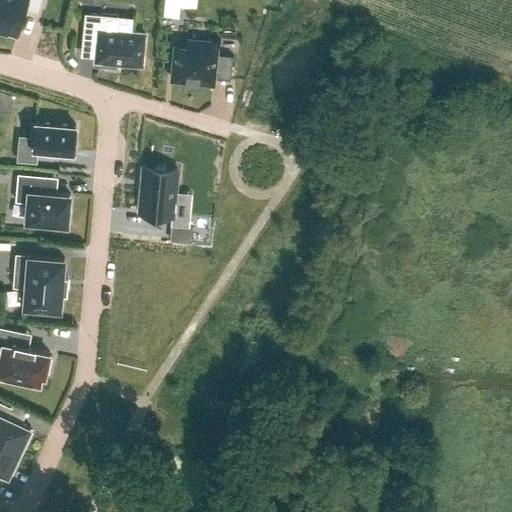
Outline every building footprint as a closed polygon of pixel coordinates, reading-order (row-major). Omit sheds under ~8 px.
[(0,0),(0,27),(3,29),(2,31),(16,35),(25,7),(38,11),(41,0),(0,0)] [(179,16),(180,0),(165,0),(164,15),(179,16)] [(83,38),(97,40),(95,59),(142,64),(145,32),(117,30),(118,16),(101,14),(86,13),(83,38)] [(216,52),(217,42),(220,42),(220,38),(216,37),(215,40),(187,37),(187,45),(175,44),(172,78),(186,79),(185,82),(199,83),(199,81),(213,82),(214,76),(231,78),(233,54),(216,52)] [(0,89),(0,103),(11,104),(12,93),(0,89)] [(20,133),(17,159),(37,161),(38,147),(74,150),(77,124),(33,120),(32,134),(20,133)] [(139,211),(173,215),(175,191),(177,167),(143,164),(139,211)] [(70,192),(47,190),(48,175),(18,172),(16,199),(28,200),(26,219),(68,222),(70,192)] [(172,223),(188,224),(191,192),(175,191),(173,215),(172,223)] [(172,223),(171,238),(190,240),(192,225),(188,224),(172,223)] [(26,285),(24,303),(60,307),(62,289),(66,289),(67,275),(63,274),(65,257),(17,253),(14,284),(26,285)] [(21,330),(0,325),(0,352),(1,353),(0,355),(0,372),(8,374),(7,377),(22,380),(23,377),(40,381),(42,373),(45,374),(46,370),(49,371),(52,356),(49,355),(50,351),(34,348),(34,347),(18,343),(21,330)] [(0,399),(0,439),(23,450),(32,429),(29,428),(30,425),(7,414),(11,405),(0,399)] [(13,471),(23,450),(0,439),(0,468),(8,472),(10,469),(13,471)]
